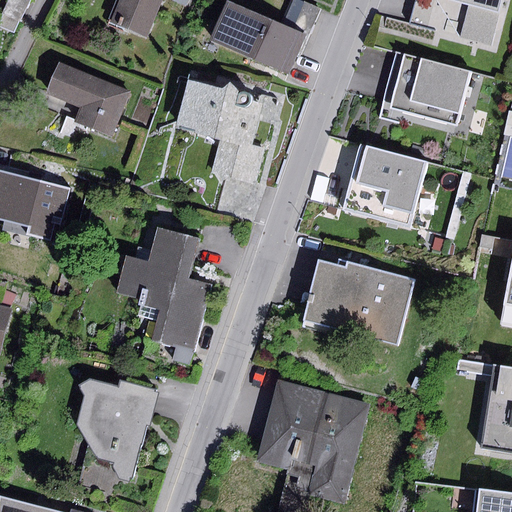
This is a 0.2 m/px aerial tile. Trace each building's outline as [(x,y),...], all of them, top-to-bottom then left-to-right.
[(118,0),(108,24),(147,41),(163,0),(118,0)] [(299,0),(293,0),(284,21),(311,33),(321,10),(299,0)] [(415,0),(410,21),(489,42),(500,0),(415,0)] [(305,36),(227,1),(210,40),(287,75),(305,36)] [(470,72),(404,54),(390,107),(456,125),(470,72)] [(131,92),(58,64),(47,92),(80,105),(74,122),(113,137),(131,92)] [(222,90),(188,81),(175,129),(220,141),(211,174),(215,174),(219,182),(218,185),(224,186),(226,179),(255,186),(264,150),(250,146),(260,104),(252,102),(253,97),(251,95),(245,92),(242,92),(239,93),(229,83),(222,90)] [(364,145),(346,209),(409,226),(427,162),(364,145)] [(472,173),(463,171),(445,238),(454,240),(472,173)] [(69,189),(0,172),(0,217),(34,226),(32,234),(50,238),(53,224),(60,226),(69,189)] [(200,239),(158,228),(149,262),(126,257),(117,293),(139,299),(138,304),(160,310),(152,340),(177,346),(193,350),(195,351),(213,284),(190,278),(200,239)] [(318,261),(303,321),(398,346),(415,279),(347,262),(345,268),(318,261)] [(511,265),(501,324),(511,325),(511,265)] [(0,350),(10,310),(0,308),(0,350)] [(193,350),(177,346),(173,360),(190,364),(193,350)] [(491,377),(493,365),(459,359),(457,371),(491,377)] [(511,451),(511,367),(493,365),(491,377),(481,447),(511,451)] [(149,422),(156,391),(121,382),(120,388),(90,380),(79,386),(84,396),(78,426),(98,458),(115,463),(114,467),(119,478),(131,480),(145,422),(149,422)] [(370,404),(278,381),(258,462),(289,470),(278,511),(309,511),(313,499),(345,507),(370,404)] [(511,511),(511,493),(478,489),(474,511),(511,511)] [(54,511),(0,498),(0,511),(54,511)]
